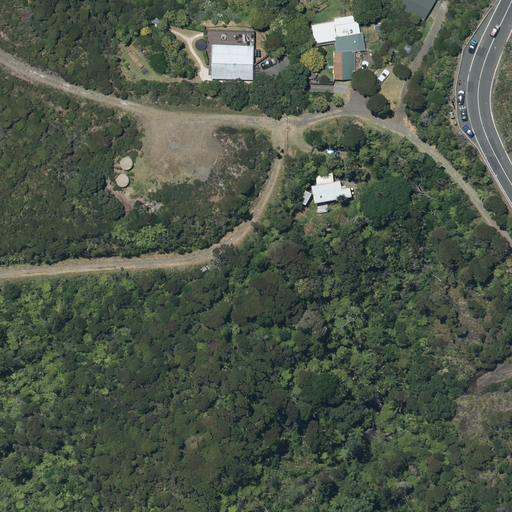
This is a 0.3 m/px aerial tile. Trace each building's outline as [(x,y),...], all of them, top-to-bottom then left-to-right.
[(431,8),(435,0),(394,0),(407,7),(406,9),(424,19),(431,8)] [(353,71),(355,71),(356,51),(366,49),(364,31),(360,32),(358,18),(313,24),(315,41),(336,38),(337,50),(336,50),(335,78),(353,78),(353,71)] [(211,78),(254,79),(254,46),(212,45),(211,78)] [(317,205),(353,198),(352,189),(344,190),(343,182),(336,183),(334,173),(316,176),(318,186),(314,187),(317,205)] [(307,207),(313,195),(303,190),(297,202),(307,207)] [(205,266),(199,271),(202,275),(208,269),(205,266)]
